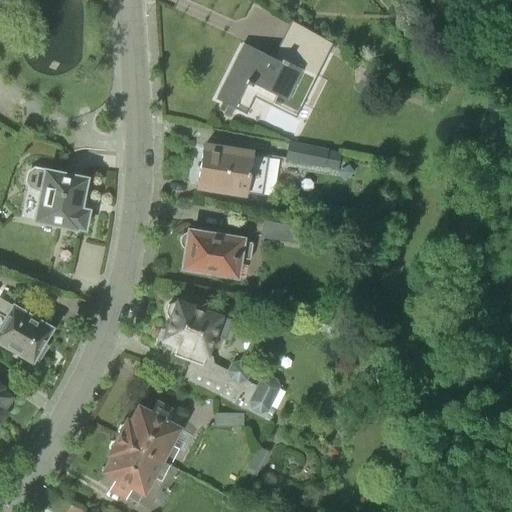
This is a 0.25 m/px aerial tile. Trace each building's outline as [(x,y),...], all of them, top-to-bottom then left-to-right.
[(243,43),(216,99),(228,105),(223,115),(230,118),(234,108),(244,113),(253,95),(267,101),(270,103),(274,95),(282,98),(285,100),(300,70),(314,77),(326,51),(287,32),(274,58),(272,57),(243,43)] [(384,92),(392,77),(369,65),(361,80),(370,84),(379,89),(384,92)] [(373,101),(379,89),(370,84),(364,96),(373,101)] [(337,169),(340,152),(328,150),(328,149),(289,141),(285,160),(324,168),(324,167),(337,169)] [(260,195),(266,157),(203,147),(197,185),(260,195)] [(44,171),(34,169),(28,173),(26,181),(30,187),(40,189),(34,220),(75,229),(76,227),(83,229),(87,210),(80,209),(86,178),(44,170),(44,171)] [(477,239),(480,209),(463,208),(460,237),(477,239)] [(297,243),(300,224),(263,218),(260,237),(297,243)] [(226,237),(227,230),(204,227),(203,234),(190,232),(188,232),(185,233),(183,236),(182,238),(181,241),(181,244),(182,246),(186,250),(184,267),(235,274),(238,257),(248,258),(250,240),(226,237)] [(38,360),(46,346),(40,343),(49,329),(0,300),(0,341),(31,360),(32,357),(38,360)] [(168,320),(162,340),(176,344),(173,356),(188,361),(183,378),(268,421),(274,410),(270,407),(279,388),(276,379),(268,375),(260,378),(250,373),(250,372),(247,364),(239,360),(230,363),(226,370),(213,363),(212,356),(208,355),(214,335),(225,338),(231,320),(215,314),(216,309),(207,306),(205,311),(175,301),(167,304),(165,312),(168,320)] [(0,420),(4,415),(2,409),(12,396),(6,392),(9,387),(0,379),(0,420)] [(119,432),(117,436),(168,463),(177,447),(169,443),(176,428),(183,417),(156,403),(151,413),(138,406),(129,421),(126,419),(125,422),(120,423),(118,428),(119,432)] [(214,427),(243,427),(243,413),(214,413),(214,427)] [(110,456),(102,471),(116,479),(111,486),(137,501),(146,485),(151,474),(160,479),(168,463),(117,436),(114,440),(110,442),(108,447),(109,451),(107,454),(110,456)] [(261,464),(268,452),(257,446),(250,458),(261,464)]
